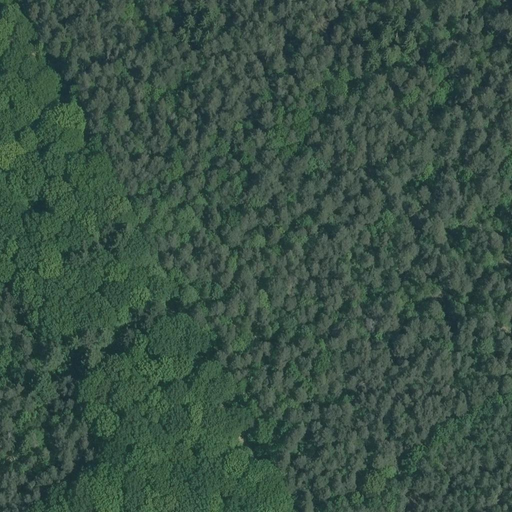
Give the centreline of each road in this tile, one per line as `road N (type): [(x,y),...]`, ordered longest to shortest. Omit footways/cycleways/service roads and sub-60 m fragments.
road 1 (track): [(1,0),(280,511)]
road 2 (unknown): [(119,215),(511,14)]
road 3 (unknown): [(0,248),(105,188)]
